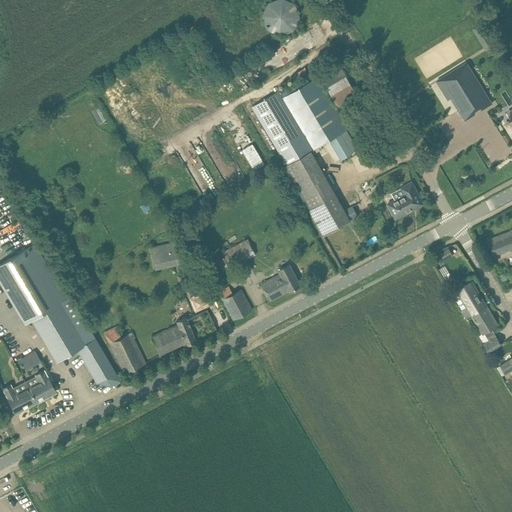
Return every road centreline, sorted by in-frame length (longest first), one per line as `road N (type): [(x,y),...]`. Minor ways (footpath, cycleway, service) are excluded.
road 1 (tertiary): [(0,464),(452,224)]
road 2 (unclassified): [(452,224),(322,0)]
